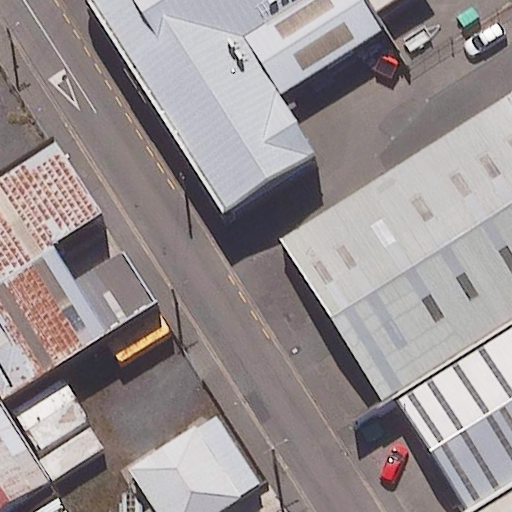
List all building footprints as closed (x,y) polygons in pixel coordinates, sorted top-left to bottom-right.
[(390,0),(88,0),(227,216),(318,158),(278,96),(384,28),(373,11),(390,0)] [(404,406),(511,339),(511,105),(285,247),(390,415),(404,406)] [(0,407),(7,418),(63,382),(164,319),(127,259),(78,290),(62,266),(111,235),(60,153),(0,190),(0,407)] [(511,511),(511,339),(404,406),(470,511),(511,511)] [(63,382),(7,418),(51,490),(55,487),(108,454),(63,382)] [(51,490),(7,418),(0,407),(0,511),(31,511),(56,497),(51,490)] [(154,510),(155,511),(236,511),(264,494),(218,422),(133,477),(154,510)]
